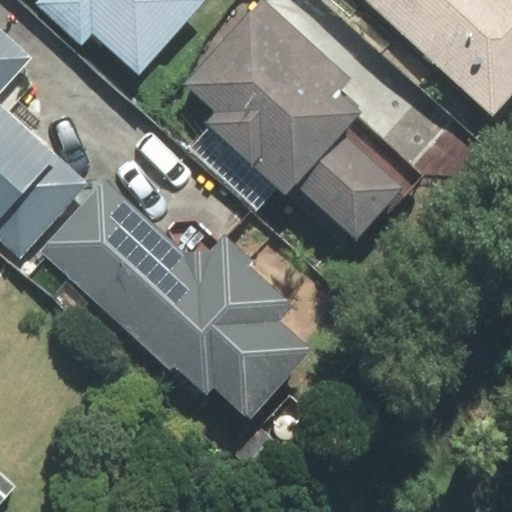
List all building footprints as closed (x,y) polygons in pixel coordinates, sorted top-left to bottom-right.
[(46,0),(95,45),(110,29),(152,68),(214,0),(46,0)] [(371,246),(430,176),(367,123),(396,88),(291,0),(264,0),(188,91),(371,246)] [(511,0),(376,0),(511,113),(511,0)] [(6,99),(50,50),(0,4),(0,232),(30,259),(99,182),(6,99)] [(117,181),(48,262),(202,391),(217,373),(267,416),(336,334),(303,306),(316,291),(243,229),(214,263),(117,181)] [(0,456),(0,511),(9,511),(33,485),(0,456)]
